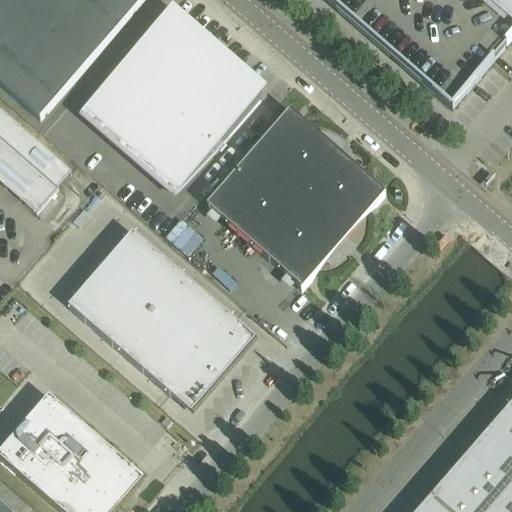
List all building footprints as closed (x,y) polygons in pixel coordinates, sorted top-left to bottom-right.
[(0,0),(0,87),(40,123),(147,0),(0,0)] [(511,44),(511,25),(482,0),(322,0),(453,113),(511,44)] [(511,0),(482,0),(511,25),(511,0)] [(158,179),(179,197),(262,101),(224,69),(227,66),(207,49),(204,51),(167,19),(84,114),(104,132),(105,132),(159,179),(158,179)] [(341,249),(385,198),(385,197),(385,196),(385,195),(334,151),(337,147),(339,148),(322,139),(322,140),(322,141),(289,112),(288,114),(289,115),(207,210),(302,292),(301,293),(302,294),(330,261),(331,262),(330,262),(331,263),(347,252),(346,251),(344,253),(341,249)] [(0,184),(36,216),(72,176),(0,113),(0,184)] [(258,344),(133,236),(69,310),(194,419),(258,344)] [(118,511),(144,482),(49,400),(0,457),(0,462),(57,511),(118,511)] [(511,511),(511,438),(497,426),(422,511),(511,511)]
